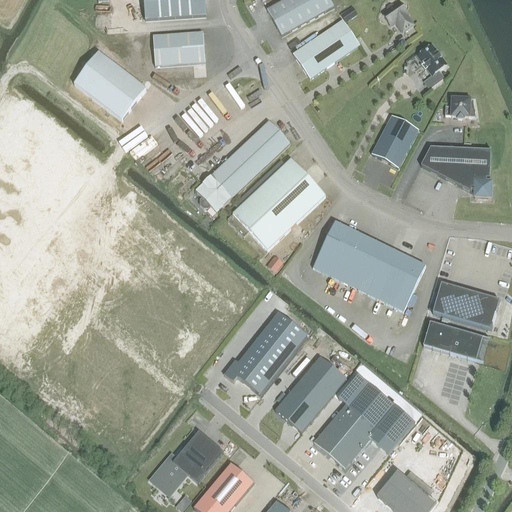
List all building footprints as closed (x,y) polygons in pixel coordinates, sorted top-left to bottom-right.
[(206,19),(204,0),(143,0),(145,23),(206,19)] [(334,10),(328,0),(289,0),(267,13),(281,39),(334,10)] [(390,6),(387,8),(387,10),(388,12),(382,16),(391,28),(396,25),(402,35),(413,27),(407,17),(408,17),(399,4),(394,8),(392,7),(390,6)] [(352,8),(341,16),(346,24),(358,16),(352,8)] [(343,23),(293,57),(310,82),(360,48),(343,23)] [(155,69),(205,65),(203,35),(153,38),(155,69)] [(446,67),(431,48),(418,58),(433,78),(424,84),(429,91),(444,80),(439,73),(446,67)] [(146,92),(98,55),(74,87),(122,123),(146,92)] [(470,101),(450,99),(449,108),(445,108),(445,107),(444,107),(444,118),(449,118),(449,120),(455,120),(454,122),(464,123),(464,121),(469,121),(469,119),(474,119),(474,120),(475,120),(472,102),(471,102),(470,102),(470,101)] [(213,103),(221,112),(226,108),(218,100),(213,103)] [(196,116),(217,131),(225,119),(205,104),(196,116)] [(371,157),(398,171),(418,132),(392,118),(371,157)] [(210,179),(231,201),(290,146),(269,124),(210,179)] [(490,153),(430,150),(421,169),(472,195),(475,196),(474,200),(490,201),(491,185),(489,185),(491,152),(490,152),(490,153)] [(325,199),(291,162),(233,217),(267,253),(325,199)] [(216,215),(231,201),(210,179),(196,193),(202,200),(200,202),(200,207),(203,210),(208,210),(210,209),(216,215)] [(130,188),(75,254),(109,282),(164,216),(130,188)] [(349,265),(362,238),(335,225),(321,252),(331,257),(340,261),(349,265)] [(358,270),(367,274),(371,276),(385,249),(362,238),(349,265),(358,270)] [(139,301),(162,321),(211,262),(188,243),(139,301)] [(288,262),(295,252),(289,248),(282,259),(288,262)] [(371,276),(376,278),(385,283),(394,287),(407,260),(385,249),(371,276)] [(322,275),(331,257),(321,252),(313,270),(322,275)] [(331,279),(340,261),(331,257),(322,275),(331,279)] [(274,259),(267,268),(276,275),(283,265),(274,259)] [(412,296),(425,269),(407,260),(394,287),(403,291),(412,296)] [(340,283),(349,265),(340,261),(331,279),(340,283)] [(349,288),(358,270),(349,265),(340,283),(349,288)] [(218,268),(170,327),(192,345),(189,349),(198,357),(209,343),(206,340),(246,290),(218,268)] [(358,292),(367,274),(358,270),(349,288),(358,292)] [(376,278),(371,276),(367,274),(358,292),(367,296),(376,278)] [(376,301),(385,283),(376,278),(367,296),(376,301)] [(385,305),(394,287),(385,283),(376,301),(385,305)] [(441,286),(432,316),(491,333),(499,303),(441,286)] [(394,310),(403,291),(394,287),(385,305),(394,310)] [(403,314),(412,296),(403,291),(394,310),(403,314)] [(235,367),(224,381),(233,388),(234,387),(256,405),(305,344),(277,321),(238,369),(235,367)] [(476,364),(483,340),(430,325),(423,349),(476,364)] [(346,382),(320,360),(275,413),(301,435),(346,382)] [(346,407),(314,446),(345,472),(371,441),(389,456),(415,425),(358,377),(339,401),(346,407)] [(124,467),(175,406),(146,382),(95,443),(124,467)] [(223,454),(199,434),(173,464),(168,460),(150,482),(169,499),(187,477),(198,485),(223,454)] [(193,511),(194,511),(231,511),(254,485),(231,465),(193,511)] [(425,511),(436,500),(430,495),(432,493),(399,466),(373,497),(391,511),(425,511)] [(187,508),(191,503),(185,498),(181,503),(187,508)]
